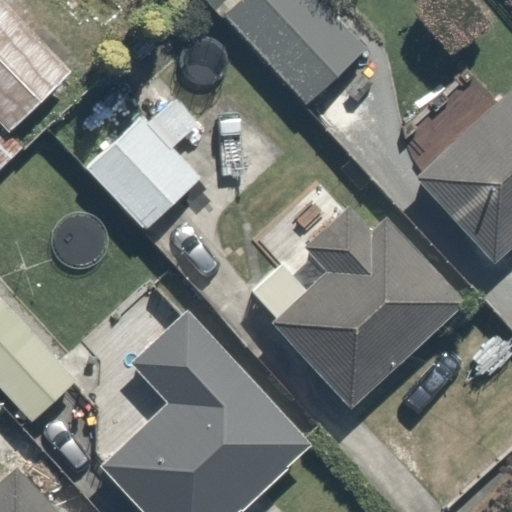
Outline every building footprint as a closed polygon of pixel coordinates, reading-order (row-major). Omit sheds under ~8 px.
[(7,0),(0,0),(0,108),(6,114),(64,55),(7,0)] [(304,0),(216,0),(297,94),(348,51),(304,0)] [(511,73),(412,166),(487,246),(511,222),(511,73)] [(136,102),(80,153),(152,232),(208,181),(136,102)] [(287,248),(247,279),(333,392),(472,287),(401,194),(368,219),(348,194),(297,233),(319,261),(305,272),(287,248)] [(200,511),(295,425),(186,304),(132,353),(166,391),(99,452),(153,511),(200,511)] [(83,511),(30,449),(0,474),(0,511),(83,511)]
